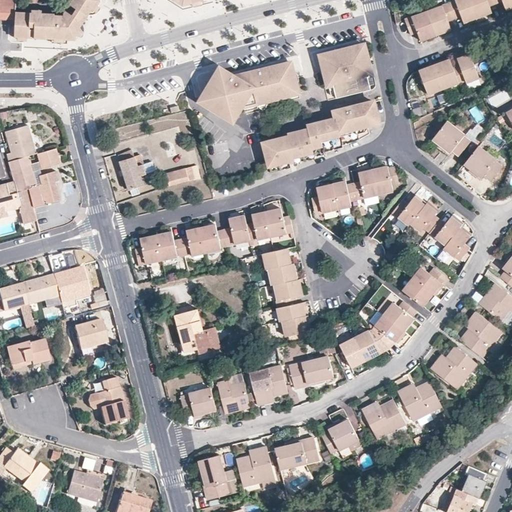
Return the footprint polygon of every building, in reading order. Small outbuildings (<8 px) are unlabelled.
[(0,0),(0,19),(15,20),(16,0),(0,0)] [(73,0),(71,3),(77,8),(89,15),(93,9),(95,10),(100,2),(100,0),(73,0)] [(470,23),(477,21),(476,18),(469,0),(455,0),(456,2),(449,5),(455,19),(461,17),(463,23),(469,21),(470,23)] [(496,3),(494,0),(469,0),(476,18),(492,13),(490,5),(496,3)] [(506,9),(511,6),(511,0),(494,0),(496,3),(502,1),(506,9)] [(455,19),(449,5),(427,13),(436,36),(452,30),(449,21),(455,19)] [(77,8),(74,14),(85,21),(89,15),(77,8)] [(56,13),(16,12),(15,37),(53,38),(68,39),(77,39),(84,29),(81,27),(85,21),(74,14),(67,10),(65,11),(65,15),(56,15),(56,13)] [(436,36),(427,13),(404,21),(410,36),(417,33),(421,42),(436,36)] [(364,44),(359,45),(320,55),(322,64),(326,63),(329,75),(325,76),(328,85),(333,84),(336,98),(342,96),(371,89),(370,87),(368,76),(371,75),(369,66),(366,67),(363,55),(366,54),(364,44)] [(463,54),(456,56),(459,66),(465,81),(466,83),(479,78),(470,54),(464,56),(463,54)] [(434,65),(443,89),(465,81),(459,66),(453,68),(449,59),(434,65)] [(299,93),(291,63),(271,68),(272,70),(264,71),(264,70),(263,70),(262,69),(261,69),(260,69),(259,70),(258,71),(257,72),(257,73),(236,79),(234,77),(234,76),(232,76),(230,77),(229,78),(228,81),(210,85),(200,101),(211,108),(214,104),(225,110),(222,114),(233,121),(240,111),(244,104),(256,101),(257,103),(299,93)] [(428,95),(443,89),(434,65),(419,70),(428,95)] [(333,111),(335,118),(338,133),(367,126),(368,124),(373,115),(374,113),(376,113),(374,101),(340,109),(333,111)] [(214,104),(211,108),(222,114),(225,110),(214,104)] [(368,124),(367,126),(378,123),(376,113),(374,113),(373,115),(368,124)] [(306,129),(287,134),(293,157),(313,152),(312,148),(322,146),(321,139),(339,135),(338,133),(335,118),(306,125),(306,129)] [(447,120),(432,138),(438,143),(444,148),(442,150),(448,155),(452,150),(458,156),(469,142),(463,137),(464,135),(447,120)] [(11,152),(7,154),(9,162),(36,154),(28,126),(5,132),(11,152)] [(289,164),(294,163),(293,157),(287,134),(285,135),(286,138),(282,138),(288,161),(289,164)] [(282,138),(264,143),(270,166),(288,161),(282,138)] [(479,146),(464,164),(471,169),(476,174),(474,177),(480,181),(484,176),(491,181),(502,168),(495,163),(497,161),(486,152),(479,146)] [(486,152),(497,161),(500,157),(489,148),(486,152)] [(15,182),(18,193),(28,190),(33,208),(43,205),(42,202),(45,200),(49,203),(61,200),(55,181),(58,180),(55,170),(39,175),(40,177),(34,179),(32,172),(60,164),(55,149),(36,154),(9,162),(15,182)] [(146,175),(143,165),(137,167),(134,157),(132,150),(119,155),(129,190),(143,186),(141,177),(146,175)] [(137,167),(143,165),(140,155),(134,157),(137,167)] [(148,173),(157,170),(154,162),(145,165),(148,173)] [(192,168),(166,175),(170,187),(195,181),(192,168)] [(357,201),(377,197),(372,172),(372,169),(364,171),(365,174),(359,175),(360,183),(354,185),(357,201)] [(372,172),(377,197),(394,193),(392,186),(399,185),(395,169),(389,170),(381,172),(381,170),(372,172)] [(351,202),(357,201),(354,185),(347,187),(346,180),(339,182),(339,185),(333,186),(338,210),(351,207),(351,202)] [(18,193),(15,182),(0,186),(0,207),(4,207),(6,212),(7,212),(19,208),(24,225),(37,221),(33,208),(28,190),(18,193)] [(320,198),(312,200),(315,216),(338,210),(333,186),(325,187),(326,190),(318,191),(320,198)] [(407,205),(401,200),(392,212),(409,226),(410,223),(426,204),(420,200),(418,202),(414,198),(407,205)] [(431,208),(426,204),(410,223),(421,232),(424,229),(429,232),(439,219),(434,216),(438,211),(433,206),(431,208)] [(0,219),(9,217),(7,212),(6,212),(4,207),(0,207),(0,219)] [(293,230),(290,215),(283,217),(282,210),(274,212),(274,209),(265,211),(270,235),(293,230)] [(265,211),(264,210),(257,212),(258,214),(252,215),(253,223),(247,225),(250,240),(252,239),(270,235),(265,211)] [(247,225),(245,216),(236,218),(237,221),(229,222),(230,228),(224,230),(227,245),(248,240),(250,240),(247,225)] [(445,224),(439,219),(429,232),(445,246),(460,226),(462,223),(457,218),(455,221),(450,217),(445,224)] [(187,238),(181,240),(184,255),(192,253),(193,255),(205,253),(199,228),(199,226),(191,227),(192,230),(186,231),(187,238)] [(199,228),(205,253),(221,249),(221,247),(227,245),(224,230),(218,231),(217,227),(210,229),(209,226),(199,228)] [(445,246),(443,247),(460,261),(470,249),(464,244),(469,237),(465,234),(467,232),(460,226),(445,246)] [(156,239),(161,260),(184,255),(181,240),(174,241),(172,232),(164,234),(164,237),(156,239)] [(140,265),(161,260),(156,239),(156,236),(148,238),(148,241),(141,243),(142,248),(136,250),(140,265)] [(263,253),(267,269),(268,268),(291,263),(287,248),(273,251),(263,253)] [(502,279),(511,287),(511,262),(510,265),(508,263),(503,269),(507,273),(502,279)] [(268,268),(272,285),(275,285),(297,280),(293,263),(291,263),(268,268)] [(436,290),(438,291),(448,279),(435,269),(431,274),(422,268),(413,278),(433,294),(436,290)] [(83,269),(62,274),(64,278),(84,273),(83,269)] [(62,272),(53,275),(59,296),(61,302),(90,294),(84,273),(64,278),(62,274),(62,272)] [(59,296),(53,275),(21,284),(27,305),(59,296)] [(425,300),(427,301),(433,294),(413,278),(403,291),(420,305),(425,300)] [(275,285),(278,301),(293,298),(304,295),(300,279),(297,280),(275,285)] [(27,305),(21,284),(0,289),(0,299),(0,301),(0,300),(0,312),(3,311),(19,307),(27,305)] [(481,305),(502,322),(510,311),(511,312),(511,297),(497,285),(481,305)] [(98,303),(99,308),(106,306),(102,292),(95,294),(98,303)] [(293,298),(278,301),(279,308),(295,304),(293,298)] [(411,317),(415,311),(403,301),(399,308),(393,303),(383,315),(403,331),(408,325),(406,323),(411,317)] [(278,308),(281,321),(282,321),(308,315),(306,308),(303,309),(302,303),(295,304),(279,308),(278,308)] [(30,316),(27,305),(19,307),(23,318),(30,316)] [(197,310),(175,315),(185,352),(196,350),(198,354),(211,351),(212,354),(220,352),(213,328),(203,331),(197,310)] [(460,340),(482,357),(501,332),(476,312),(467,323),(471,326),(468,330),(460,340)] [(308,315),(282,321),(286,337),(311,332),(308,315)] [(400,339),(405,333),(403,331),(383,315),(375,326),(381,331),(394,342),(397,338),(400,339)] [(26,329),(33,327),(30,316),(23,318),(26,329)] [(103,321),(75,329),(82,351),(109,344),(103,321)] [(354,337),(365,360),(380,352),(369,330),(354,337)] [(350,367),(365,360),(354,337),(339,345),(350,367)] [(7,348),(12,365),(31,360),(32,364),(32,365),(49,361),(44,340),(28,344),(27,343),(7,348)] [(456,389),(476,364),(455,346),(446,358),(443,360),(440,357),(431,369),(456,389)] [(295,388),(309,385),(308,382),(323,379),(333,376),(329,356),(290,366),(295,388)] [(31,360),(12,365),(13,369),(32,364),(31,360)] [(274,395),(288,391),(282,366),(251,374),(258,405),(272,401),(271,396),(274,395)] [(117,378),(103,382),(105,391),(91,395),(89,400),(90,406),(95,410),(101,408),(106,426),(128,418),(117,378)] [(225,413),(250,406),(244,380),(230,384),(228,381),(217,383),(225,413)] [(414,423),(443,409),(431,384),(417,391),(415,392),(413,387),(400,394),(414,423)] [(216,409),(211,388),(188,394),(188,395),(181,397),(185,414),(193,412),(195,417),(202,416),(201,413),(209,411),(216,409)] [(378,441),(408,426),(395,402),(381,409),(378,410),(376,406),(363,413),(378,441)] [(324,439),(332,455),(340,452),(341,453),(361,443),(350,423),(344,426),(337,430),(336,427),(329,431),(332,435),(324,439)] [(276,449),(281,469),(320,460),(315,438),(302,441),(302,443),(287,447),(276,449)] [(13,454),(6,449),(0,456),(0,464),(4,467),(24,483),(22,486),(31,493),(48,470),(39,463),(37,466),(16,450),(13,454)] [(237,462),(243,489),(275,481),(267,449),(253,453),(254,458),(251,459),(237,462)] [(53,451),(51,460),(59,461),(61,453),(53,451)] [(219,455),(200,461),(202,471),(206,486),(204,487),(207,500),(229,495),(219,455)] [(85,459),(84,468),(94,469),(95,460),(85,459)] [(483,480),(486,473),(468,466),(465,472),(468,473),(461,491),(479,499),(478,499),(480,499),(487,481),(483,480)] [(86,469),(85,476),(103,481),(104,475),(86,469)] [(103,481),(85,476),(73,472),(67,493),(97,502),(103,481)] [(455,492),(446,511),(469,511),(473,504),(476,505),(478,499),(479,499),(461,491),(456,489),(455,492)] [(443,511),(446,511),(455,492),(449,490),(440,511),(443,511)] [(147,511),(150,502),(121,493),(116,511),(147,511)]
